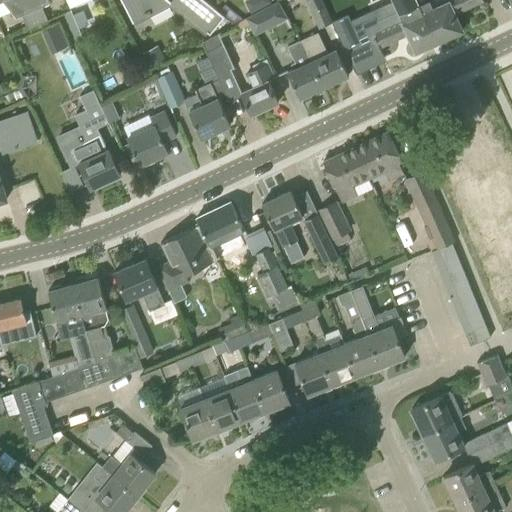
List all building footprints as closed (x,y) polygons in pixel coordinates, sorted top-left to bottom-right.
[(1,0),(15,18),(21,15),(27,28),(37,24),(26,0),(1,0)] [(26,0),(37,24),(48,19),(42,7),(48,4),(47,0),(26,0)] [(120,0),(124,7),(132,22),(170,2),(209,35),(224,17),(203,0),(120,0)] [(306,0),(318,28),(331,22),(321,0),(306,0)] [(428,0),(419,5),(423,13),(436,42),(461,30),(454,14),(481,1),(480,0),(441,0),(440,1),(441,5),(433,9),(428,0)] [(253,35),(287,18),(278,1),(244,18),(253,35)] [(332,20),(346,51),(361,44),(347,13),(334,18),(332,20)] [(436,42),(423,13),(409,19),(408,16),(374,32),(381,47),(407,34),(415,52),(436,42)] [(201,41),(217,79),(225,96),(226,98),(240,91),(230,68),(233,67),(218,33),(201,41)] [(313,35),(300,41),(311,61),(323,86),(348,75),(339,57),(336,50),(329,53),(327,48),(320,51),(313,35)] [(311,61),(300,41),(287,47),(294,63),(290,65),(293,71),(288,73),(299,98),(323,86),(311,61)] [(275,77),(266,58),(251,64),(254,70),(246,73),(252,86),(240,92),(250,114),(277,102),(268,81),(275,77)] [(225,96),(217,79),(194,89),(196,93),(183,99),(170,71),(156,77),(169,108),(184,101),(200,137),(229,124),(218,99),(225,96)] [(111,157),(108,149),(107,150),(97,128),(108,123),(100,106),(93,89),(79,95),(86,109),(73,115),(84,140),(63,150),(71,168),(78,164),(89,188),(119,175),(111,157)] [(100,106),(108,123),(119,118),(111,101),(100,106)] [(127,138),(131,147),(139,165),(144,163),(146,166),(154,162),(153,159),(167,153),(162,142),(175,136),(164,110),(149,116),(153,126),(127,138)] [(24,113),(7,118),(10,128),(27,123),(24,113)] [(387,131),(355,146),(368,176),(384,168),(388,179),(402,172),(398,163),(401,161),(387,131)] [(368,176),(355,146),(322,162),(331,180),(336,190),(337,190),(341,199),(355,193),(350,184),(368,176)] [(427,240),(431,251),(451,243),(454,241),(435,200),(423,172),(406,179),(419,207),(432,238),(427,240)] [(287,222),(302,215),(299,209),(290,190),(261,204),(270,222),(273,229),(273,228),(282,246),(295,240),(287,222)] [(195,218),(199,224),(216,259),(245,245),(239,233),(244,231),(238,219),(230,201),(196,217),(195,218)] [(348,230),(335,202),(318,210),(331,238),(348,230)] [(337,257),(316,214),(303,220),(324,263),(337,257)] [(199,224),(160,243),(168,261),(156,267),(165,285),(168,290),(187,281),(184,274),(216,259),(199,224)] [(431,251),(436,264),(456,255),(451,243),(431,251)] [(263,271),(257,274),(267,295),(269,294),(277,310),(297,301),(290,285),(286,286),(267,246),(254,252),(263,271)] [(436,264),(441,275),(461,267),(456,255),(436,264)] [(114,272),(121,290),(125,299),(141,292),(148,311),(163,304),(152,277),(144,259),(114,272)] [(441,275),(445,287),(466,278),(461,267),(441,275)] [(94,363),(97,362),(108,358),(112,356),(110,349),(112,348),(109,336),(107,335),(104,325),(109,324),(105,308),(106,307),(97,277),(72,284),(89,344),(92,356),(94,363)] [(445,287),(450,298),(470,290),(466,278),(445,287)] [(89,344),(72,284),(47,291),(53,310),(60,337),(73,333),(80,360),(92,356),(89,344)] [(352,296),(349,290),(336,295),(340,306),(354,301),(352,296)] [(450,298),(455,310),(475,301),(470,290),(450,298)] [(407,334),(400,316),(377,325),(363,291),(352,296),(354,301),(360,316),(362,321),(379,366),(404,357),(397,338),(407,334)] [(20,299),(0,303),(0,344),(35,336),(28,310),(23,311),(20,299)] [(455,310),(459,321),(480,313),(475,301),(455,310)] [(314,304),(302,309),(306,320),(319,315),(314,304)] [(119,311),(132,344),(139,359),(152,353),(132,305),(119,311)] [(289,314),(269,323),(272,333),(280,352),(293,347),(285,328),(294,325),(306,320),(302,309),(289,314)] [(459,321),(464,333),(484,324),(480,313),(459,321)] [(356,338),(343,344),(356,376),(379,366),(362,321),(360,316),(349,321),(356,338)] [(269,323),(235,336),(239,347),(272,333),(269,323)] [(484,324),(464,333),(469,346),(490,337),(484,324)] [(315,343),(319,352),(332,385),(356,376),(343,344),(339,333),(315,343)] [(239,347),(235,336),(222,342),(226,352),(239,347)] [(133,349),(120,353),(127,373),(140,369),(133,349)] [(199,351),(187,356),(192,366),(204,361),(199,351)] [(332,385),(319,352),(295,362),(307,395),(332,385)] [(112,356),(108,358),(115,377),(127,373),(120,353),(112,356)] [(476,362),(480,373),(485,385),(487,384),(494,401),(501,397),(511,393),(511,392),(511,386),(507,375),(506,376),(497,354),(478,362),(476,362)] [(108,358),(97,362),(104,381),(115,377),(108,358)] [(62,359),(47,363),(50,374),(51,378),(61,374),(65,373),(62,359)] [(94,363),(85,366),(92,386),(104,381),(97,362),(94,363)] [(85,366),(73,370),(80,390),(92,386),(85,366)] [(241,383),(228,388),(240,421),(264,411),(251,379),(246,366),(236,370),(241,383)] [(159,368),(139,376),(143,389),(164,381),(164,379),(163,378),(159,368)] [(276,369),(251,379),(264,411),(289,402),(276,369)] [(65,373),(61,374),(68,394),(80,390),(73,370),(65,373)] [(11,388),(26,431),(48,423),(43,407),(44,402),(58,397),(51,378),(50,374),(11,388)] [(61,374),(51,378),(58,397),(68,394),(61,374)] [(228,388),(204,398),(217,430),(240,421),(228,388)] [(437,388),(425,393),(428,401),(439,395),(437,388)] [(411,409),(423,434),(460,417),(461,416),(458,409),(449,391),(439,395),(428,401),(411,409)] [(511,394),(511,393),(501,397),(505,405),(511,402),(511,394)] [(217,430),(204,398),(180,407),(193,439),(217,430)] [(460,417),(423,434),(435,459),(453,451),(463,446),(457,433),(465,428),(460,417)] [(48,423),(26,431),(30,443),(52,435),(48,423)] [(114,433),(143,456),(151,446),(123,423),(114,433)] [(467,442),(472,453),(511,433),(507,423),(486,433),(467,442)] [(511,433),(472,453),(477,465),(496,456),(511,448),(511,433)] [(110,455),(101,466),(137,495),(154,473),(129,453),(121,464),(110,455)] [(14,460),(10,465),(19,472),(24,466),(15,459),(14,460)] [(443,477),(455,502),(494,483),(489,471),(477,476),(471,463),(443,477)] [(91,501),(80,492),(71,504),(79,510),(81,511),(102,511),(103,511),(101,511),(106,506),(113,511),(123,511),(137,495),(101,466),(94,476),(104,485),(91,501)] [(494,483),(455,502),(459,511),(496,511),(506,508),(494,483)] [(81,511),(79,510),(71,504),(69,503),(61,511),(81,511)]
